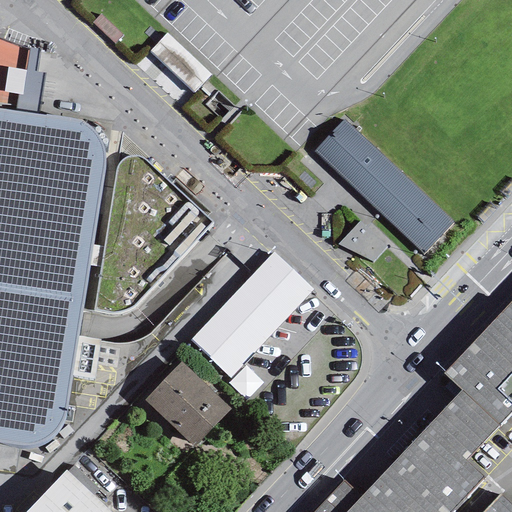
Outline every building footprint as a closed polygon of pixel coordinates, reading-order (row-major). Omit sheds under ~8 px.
[(78,122),(0,110),(0,437),(36,442),(50,436),(60,428),(66,415),(107,157),(104,143),(98,133),(89,127),(78,122)] [(344,120),(313,152),(424,254),(453,222),(344,120)] [(373,262),(388,246),(360,222),(339,244),(373,262)] [(273,253),(191,339),(232,379),(314,291),(273,253)] [(360,495),(343,479),(312,511),(511,511),(511,301),(446,372),(462,389),(413,441),(360,495)] [(196,447),(232,409),(183,363),(146,401),(196,447)] [(110,511),(66,471),(25,511),(110,511)]
